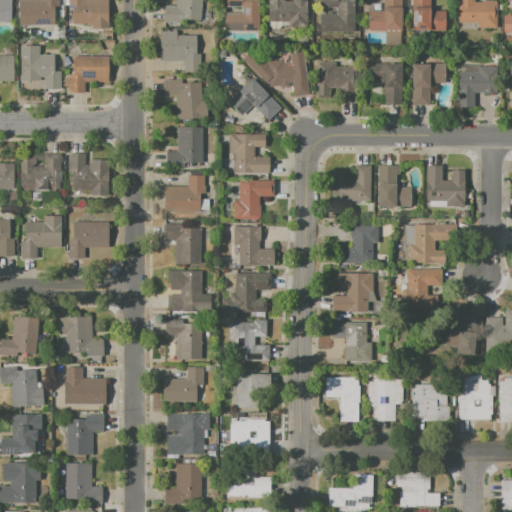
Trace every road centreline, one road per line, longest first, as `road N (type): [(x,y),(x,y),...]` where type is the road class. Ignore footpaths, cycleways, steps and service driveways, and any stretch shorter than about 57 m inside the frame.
road 1 (residential): [(134,0),(134,511)]
road 2 (residential): [(307,135),(302,511)]
road 3 (residential): [(511,450),(302,449)]
road 4 (residential): [(511,134),(307,135)]
road 5 (residential): [(493,135),(483,276)]
road 6 (residential): [(136,290),(0,288)]
road 7 (residential): [(135,125),(0,122)]
